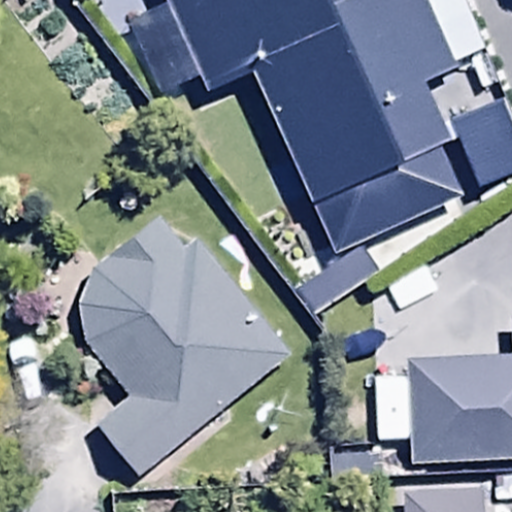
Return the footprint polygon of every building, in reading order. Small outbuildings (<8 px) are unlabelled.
[(325,0),(155,0),(162,14),(139,24),(169,95),(193,85),(198,96),(250,74),(328,257),(464,200),(423,104),(456,90),(418,0),(375,0),(333,18),(325,0)] [(134,484),(287,363),(203,242),(180,258),(158,225),(90,275),(77,295),(73,318),(82,353),(124,406),(92,432),(134,484)] [(372,288),(389,319),(440,291),(423,260),(372,288)] [(404,365),(408,470),(511,465),(511,325),(503,325),(505,361),(404,365)] [(175,511),(174,493),(108,496),(108,511),(175,511)] [(479,511),(479,494),(397,498),(398,511),(479,511)]
